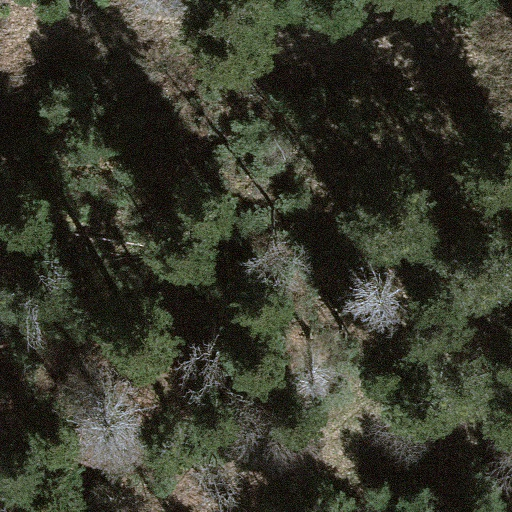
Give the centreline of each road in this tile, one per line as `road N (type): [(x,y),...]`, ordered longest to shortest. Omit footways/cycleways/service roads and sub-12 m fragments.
road 1 (track): [(511,66),(440,44),(119,28),(0,35)]
road 2 (track): [(150,511),(403,368),(511,276)]
road 3 (track): [(511,434),(278,446)]
